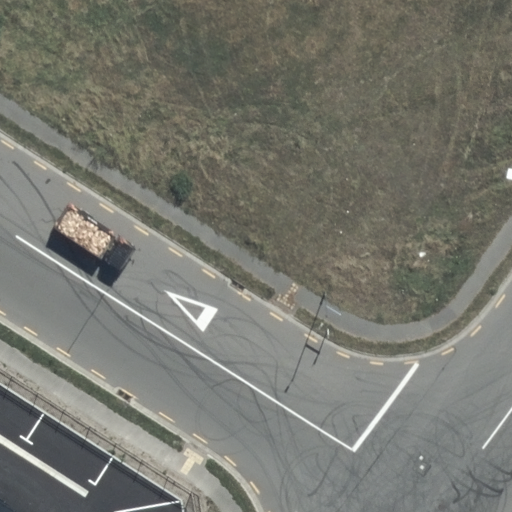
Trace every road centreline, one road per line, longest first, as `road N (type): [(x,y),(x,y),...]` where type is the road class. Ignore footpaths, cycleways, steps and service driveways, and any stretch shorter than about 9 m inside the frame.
road 1 (unclassified): [(0,220),(439,504)]
road 2 (unclassified): [(439,504),(511,404)]
